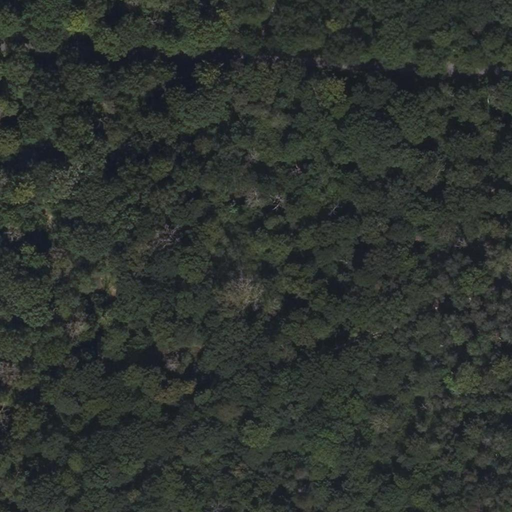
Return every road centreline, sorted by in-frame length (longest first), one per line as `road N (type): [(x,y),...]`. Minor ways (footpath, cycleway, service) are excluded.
road 1 (track): [(0,473),(511,278)]
road 2 (unclassified): [(0,45),(511,68)]
